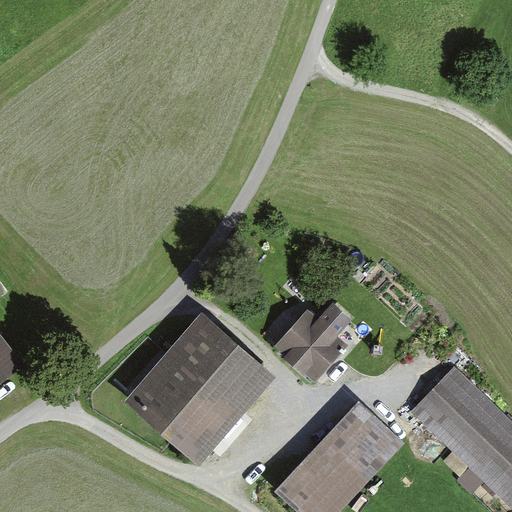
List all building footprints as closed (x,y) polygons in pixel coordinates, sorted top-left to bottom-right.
[(334,302),(318,321),(305,309),(272,347),(318,387),(353,346),(340,335),(354,320),(334,302)] [(275,382),(201,315),(124,399),(199,466),(275,382)] [(0,388),(28,367),(0,330),(0,388)] [(511,507),(511,423),(454,368),(411,411),(511,507)] [(307,511),(339,511),(403,446),(357,402),(278,484),(307,511)]
